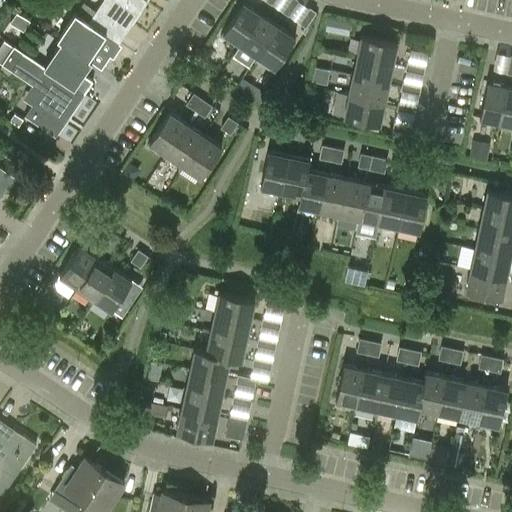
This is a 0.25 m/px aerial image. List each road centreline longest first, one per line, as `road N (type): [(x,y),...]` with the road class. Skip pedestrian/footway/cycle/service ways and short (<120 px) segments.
road 1 (residential): [(431,511),(137,446),(0,359)]
road 2 (residential): [(0,287),(196,0)]
